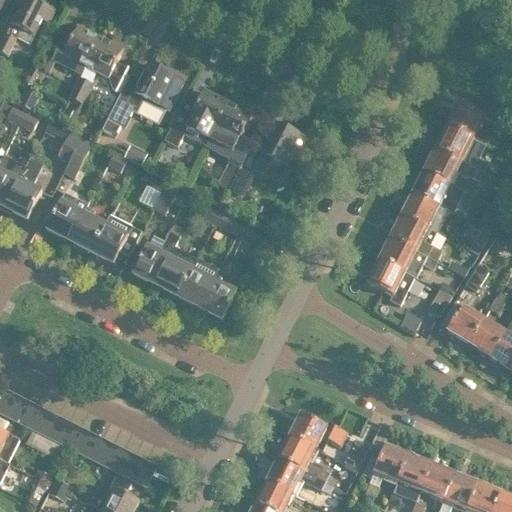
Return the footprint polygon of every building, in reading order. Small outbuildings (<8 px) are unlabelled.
[(48,10),(29,0),(24,0),(12,25),(0,48),(0,54),(7,58),(16,40),(29,46),(34,37),(42,22),(48,25),(54,12),(48,10)] [(0,0),(0,9),(4,12),(9,0),(0,0)] [(86,68),(100,40),(78,29),(67,50),(59,46),(52,60),(68,68),(72,60),(86,68)] [(123,51),(100,40),(86,68),(76,88),(81,90),(80,93),(86,96),(92,85),(90,84),(96,73),(97,74),(96,76),(106,81),(107,79),(108,79),(112,90),(116,92),(115,93),(116,94),(129,69),(128,68),(127,69),(116,64),(123,51)] [(129,77),(101,131),(114,138),(121,126),(124,128),(133,112),(136,114),(144,99),(168,112),(183,83),(170,76),(172,73),(160,67),(159,70),(149,65),(140,82),(129,77)] [(28,85),(18,106),(31,112),(41,91),(28,85)] [(76,87),(70,99),(81,105),(86,96),(80,93),(81,90),(76,88),(76,87)] [(183,140),(204,151),(228,105),(204,93),(198,105),(187,100),(164,146),(177,152),(183,140)] [(511,116),(482,101),(476,113),(458,104),(446,127),(475,142),(484,147),(498,120),(507,125),(511,116)] [(251,117),(228,105),(204,151),(227,162),(228,168),(217,188),(227,193),(253,143),(241,137),(251,117)] [(20,126),(26,113),(13,107),(7,119),(20,126)] [(67,107),(61,120),(72,125),(79,113),(67,107)] [(38,120),(26,113),(20,126),(32,132),(38,120)] [(60,127),(49,122),(46,128),(56,134),(60,127)] [(266,169),(271,159),(284,166),(299,137),(275,125),(260,154),(256,164),(266,169)] [(446,127),(435,149),(482,174),(487,164),(477,159),(478,157),(469,153),(475,142),(446,127)] [(69,162),(81,139),(69,133),(57,156),(69,162)] [(69,162),(63,173),(75,179),(92,144),(81,139),(69,162)] [(147,154),(130,146),(124,158),(141,166),(147,154)] [(435,149),(424,172),(453,186),(459,174),(468,179),(469,177),(478,182),(482,174),(435,149)] [(0,207),(5,210),(19,182),(30,158),(24,156),(20,164),(4,156),(2,161),(0,164),(0,207)] [(125,163),(112,156),(107,168),(119,174),(125,163)] [(5,210),(27,221),(42,193),(31,188),(42,165),(30,159),(19,182),(5,210)] [(150,172),(157,176),(161,167),(154,164),(150,172)] [(249,174),(240,169),(229,190),(239,195),(249,174)] [(463,192),(453,186),(424,172),(412,194),(439,207),(448,212),(452,214),(463,192)] [(153,209),(154,209),(166,186),(153,179),(147,191),(159,197),(153,209)] [(166,186),(154,209),(165,215),(177,191),(166,186)] [(401,216),(431,232),(437,234),(448,212),(439,207),(412,194),(401,216)] [(83,215),(86,208),(87,207),(64,195),(45,231),(68,243),(83,215)] [(214,225),(220,213),(207,207),(201,219),(214,225)] [(86,208),(83,215),(68,243),(91,254),(105,226),(93,220),(93,212),(86,208)] [(232,219),(220,213),(214,225),(226,231),(232,219)] [(401,216),(390,238),(437,263),(443,253),(425,244),(431,232),(401,216)] [(105,226),(91,254),(114,266),(121,254),(130,258),(142,234),(109,218),(105,226)] [(262,234),(243,224),(236,236),(256,246),(262,234)] [(481,256),(494,236),(485,231),(472,251),(481,256)] [(168,232),(157,253),(147,247),(132,275),(155,287),(175,249),(180,238),(168,232)] [(390,238),(378,261),(407,275),(415,280),(423,265),(434,271),(437,263),(390,238)] [(177,298),(191,270),(197,260),(175,249),(155,287),(177,298)] [(177,298),(199,309),(214,281),(218,272),(219,271),(197,260),(191,270),(177,298)] [(407,292),(401,288),(407,275),(378,261),(367,283),(392,296),(389,301),(400,306),(407,292)] [(463,276),(467,269),(451,261),(447,268),(463,276)] [(488,273),(477,266),(465,286),(476,292),(488,273)] [(236,293),(225,287),(230,278),(218,272),(214,281),(199,309),(222,321),(236,293)] [(452,288),(443,283),(439,289),(448,295),(452,288)] [(439,318),(451,298),(439,292),(427,311),(439,318)] [(501,293),(496,299),(504,304),(508,297),(501,293)] [(495,301),(490,310),(498,315),(504,307),(495,301)] [(446,333),(468,346),(484,321),(462,307),(446,333)] [(484,321),(468,346),(489,359),(505,333),(484,321)] [(511,322),(505,334),(489,359),(511,372),(511,370),(511,322)] [(13,394),(2,388),(0,392),(0,413),(2,415),(13,394)] [(2,415),(14,421),(24,400),(13,394),(2,415)] [(14,421),(24,426),(35,405),(24,400),(14,421)] [(24,426),(35,432),(46,411),(35,405),(24,426)] [(35,432),(41,435),(47,437),(57,417),(46,411),(35,432)] [(329,425),(326,428),(300,414),(289,437),(315,450),(315,449),(321,453),(328,441),(340,447),(347,433),(329,425)] [(47,437),(58,443),(68,422),(57,417),(47,437)] [(58,443),(68,449),(79,428),(68,422),(58,443)] [(68,449),(69,449),(80,454),(90,433),(79,428),(68,449)] [(0,431),(0,460),(7,464),(19,442),(0,431)] [(90,433),(80,454),(91,460),(101,439),(90,433)] [(318,452),(315,450),(289,437),(278,459),(304,472),(325,483),(332,486),(335,482),(333,478),(329,477),(331,472),(313,463),(318,452)] [(101,439),(91,460),(101,465),(112,445),(101,439)] [(344,463),(358,470),(370,447),(356,440),(344,463)] [(101,465),(112,471),(123,450),(112,445),(101,465)] [(374,474),(370,484),(379,488),(383,477),(398,483),(409,455),(385,445),(374,474)] [(112,471),(123,477),(134,456),(123,450),(112,471)] [(432,465),(409,455),(398,483),(421,493),(432,465)] [(135,483),(145,462),(134,456),(123,477),(135,483)] [(278,459),(267,481),(293,495),(297,496),(303,483),(321,492),(325,483),(304,472),(278,459)] [(0,482),(9,465),(7,464),(0,460),(0,482)] [(157,468),(145,462),(135,483),(146,489),(157,468)] [(432,465),(421,493),(444,502),(456,474),(432,465)] [(35,469),(32,476),(47,484),(51,477),(35,469)] [(456,474),(444,502),(467,511),(479,483),(456,474)] [(47,484),(32,476),(28,483),(44,491),(47,484)] [(70,487),(55,480),(51,488),(66,495),(70,487)] [(255,503),(272,511),(293,511),(286,508),(293,495),(267,481),(255,503)] [(467,511),(494,511),(502,493),(479,483),(467,511)] [(370,484),(366,494),(375,498),(379,488),(370,484)] [(66,495),(51,488),(48,494),(63,502),(66,495)] [(102,511),(134,511),(139,503),(113,490),(102,511)] [(511,511),(511,496),(502,493),(494,511),(511,511)] [(398,511),(403,500),(392,496),(388,506),(398,511)] [(272,511),(255,503),(251,511),(272,511)]
